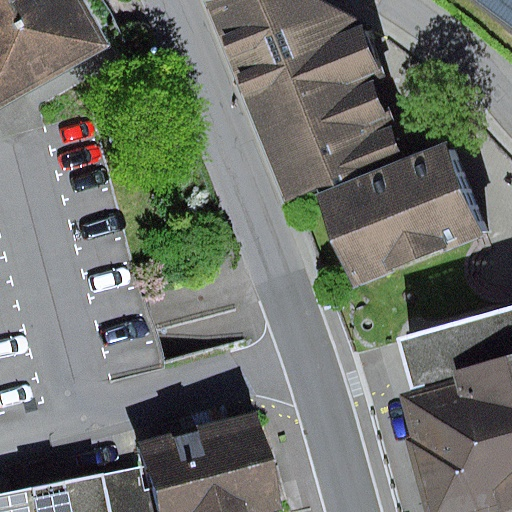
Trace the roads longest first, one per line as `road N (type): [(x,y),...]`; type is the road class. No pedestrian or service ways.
road 1 (tertiary): [(353,511),(312,357),(166,0)]
road 2 (residential): [(511,95),(451,34),(399,0)]
